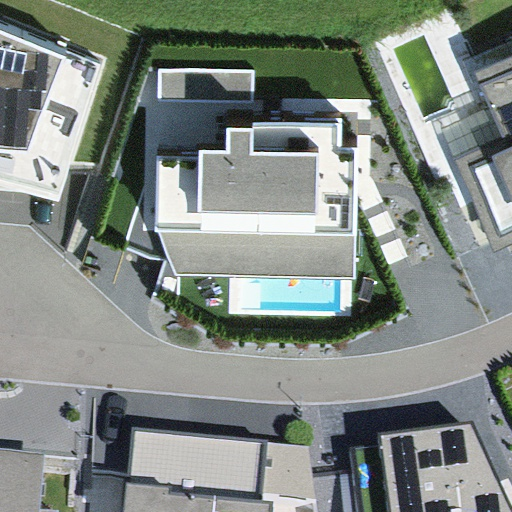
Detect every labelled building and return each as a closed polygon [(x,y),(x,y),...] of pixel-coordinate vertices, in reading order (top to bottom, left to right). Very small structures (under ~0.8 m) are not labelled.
[(101,60),(0,24),(0,193),(54,197),(101,60)] [(511,62),(481,75),(508,139),(470,155),(497,219),(511,213),(511,62)] [(255,69),(160,68),(159,229),(177,274),(353,277),(355,151),(337,151),(337,124),(267,122),(267,102),(255,101),(255,69)] [(381,453),(349,455),(357,511),(505,511),(474,436),(379,445),(381,453)] [(257,511),(262,458),(137,449),(131,511),(257,511)] [(34,511),(38,471),(0,467),(0,511),(34,511)]
